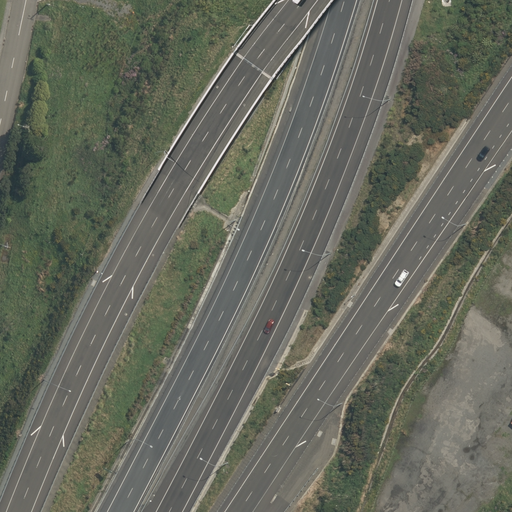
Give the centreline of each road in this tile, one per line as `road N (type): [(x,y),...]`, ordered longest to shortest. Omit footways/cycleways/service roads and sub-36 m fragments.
road 1 (motorway): [(16,511),(114,291),(217,113),(297,0)]
road 2 (motorway): [(387,0),(310,222),(166,511)]
road 3 (motorway): [(117,511),(285,161),(337,0)]
road 4 (motorway): [(511,101),(236,511)]
road 5 (residential): [(0,131),(25,0)]
